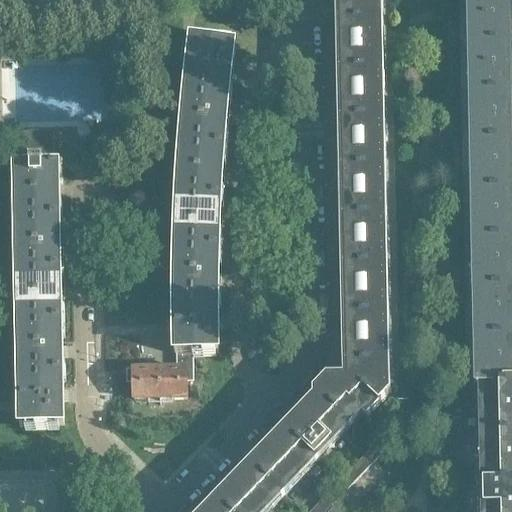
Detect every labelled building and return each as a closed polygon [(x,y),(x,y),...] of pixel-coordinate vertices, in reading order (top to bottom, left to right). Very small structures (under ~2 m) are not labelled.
[(379,25),(378,0),(338,0),(339,26),(379,25)] [(511,47),(511,17),(510,0),(470,0),(472,48),(511,47)] [(245,27),(245,13),(245,12),(230,12),(230,27),(245,27)] [(380,74),(379,25),(339,26),(340,75),(380,74)] [(231,84),(233,68),(235,48),(232,48),(232,44),(220,42),(220,46),(191,42),(188,67),(185,95),(229,100),(231,84)] [(511,96),(511,80),(511,65),(511,47),(472,48),(473,97),(511,96)] [(381,123),(380,74),(340,75),(341,124),(381,123)] [(226,134),(227,116),(229,100),(185,95),(183,120),(180,147),(224,150),(226,134)] [(511,145),(511,96),(473,97),(474,146),(511,145)] [(382,172),(381,123),(341,124),(342,173),(382,172)] [(53,169),(53,154),(52,141),(50,141),(47,140),(42,140),(39,139),(36,139),(32,139),(27,140),(22,142),(20,142),(21,169),(53,169)] [(511,193),(511,145),(474,146),(475,195),(511,193)] [(222,185),(223,170),(224,150),(180,147),(180,157),(178,178),(177,199),(221,201),(222,185)] [(60,221),(59,186),(59,169),(53,169),(21,169),(15,170),(16,221),(60,221)] [(383,221),(382,172),(342,173),(343,221),(383,221)] [(511,242),(511,193),(475,195),(476,243),(511,242)] [(219,236),(220,217),(221,201),(177,199),(176,219),(175,250),(219,252),(219,236)] [(61,272),(60,245),(60,221),(16,221),(17,273),(61,272)] [(384,269),(383,221),(343,221),(344,270),(384,269)] [(511,291),(511,242),(476,243),(477,292),(511,291)] [(218,303),(218,276),(219,262),(219,252),(175,250),(174,282),(174,302),(218,303)] [(385,318),(384,269),(344,270),(345,319),(385,318)] [(62,324),(61,289),(61,272),(17,273),(18,325),(62,324)] [(511,340),(511,291),(477,292),(478,341),(511,340)] [(218,330),(218,319),(218,303),(174,302),(174,330),(174,355),(177,355),(192,355),(215,355),(218,355),(218,330)] [(386,367),(385,318),(345,319),(346,368),(386,367)] [(63,376),(62,348),(62,324),(18,325),(19,377),(63,376)] [(511,389),(511,340),(478,341),(479,389),(479,390),(511,389)] [(366,421),(386,401),(386,367),(346,368),(346,383),(331,383),(330,385),(328,384),(327,384),(316,396),(318,398),(311,405),(311,407),(286,434),(314,461),(359,414),(366,421)] [(187,400),(186,382),(186,370),(177,370),(160,371),(160,401),(187,400)] [(160,401),(160,371),(133,371),(133,383),(133,401),(160,401)] [(64,428),(63,403),(63,376),(19,377),(20,429),(25,429),(25,433),(59,432),(59,428),(64,428)] [(511,437),(511,389),(479,390),(479,389),(474,389),(475,439),(511,437)] [(280,496),(314,461),(286,434),(252,469),(280,496)] [(511,486),(511,437),(475,439),(476,488),(511,486)] [(362,474),(379,457),(370,448),(353,465),(362,474)] [(345,491),(362,474),(353,465),(337,483),(345,491)] [(226,511),(265,511),(280,496),(252,469),(218,504),(226,511)] [(329,509),(345,491),(337,483),(320,501),(329,509)] [(511,511),(511,486),(476,488),(476,511),(511,511)] [(325,511),(329,509),(320,501),(308,511),(325,511)]
